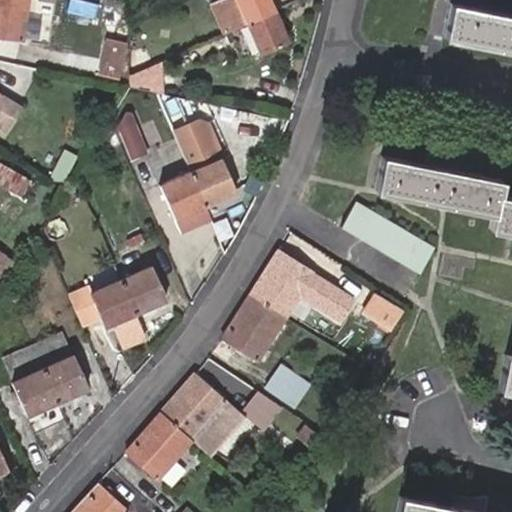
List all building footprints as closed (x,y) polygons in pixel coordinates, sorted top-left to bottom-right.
[(0,0),(0,38),(28,44),(35,0),(0,0)] [(273,0),(226,0),(216,4),(229,35),(248,27),(277,15),(271,1),(273,0)] [(511,22),(453,11),(447,44),(511,57),(511,22)] [(290,45),(278,15),(277,15),(248,27),(260,57),(290,45)] [(99,74),(121,79),(130,41),(108,36),(99,74)] [(151,43),(133,50),(140,66),(158,58),(151,43)] [(219,43),(190,55),(195,66),(224,54),(219,43)] [(101,56),(47,44),(44,64),(97,74),(101,56)] [(0,125),(6,129),(20,105),(0,93),(0,125)] [(220,126),(269,131),(271,112),(222,107),(220,126)] [(239,192),(209,118),(176,131),(197,177),(208,204),(239,192)] [(161,181),(138,129),(121,136),(145,188),(161,181)] [(68,149),(52,176),(65,184),(82,157),(68,149)] [(0,185),(23,200),(34,181),(0,160),(0,185)] [(511,237),(511,202),(503,200),(506,185),(384,163),(377,199),(499,222),(497,235),(511,237)] [(183,231),(214,217),(208,204),(197,177),(166,190),(183,231)] [(434,244),(354,199),(340,225),(420,271),(434,244)] [(253,294),(279,310),(308,266),(282,249),(253,294)] [(0,271),(9,258),(0,251),(0,271)] [(22,266),(9,258),(0,271),(0,275),(10,283),(22,266)] [(357,279),(336,266),(329,278),(350,291),(357,279)] [(155,270),(124,285),(138,314),(169,299),(155,270)] [(124,285),(122,280),(93,293),(91,286),(71,296),(85,325),(104,317),(108,327),(114,324),(122,343),(146,332),(138,314),(124,285)] [(377,290),(364,312),(395,330),(407,308),(377,290)] [(251,355),(279,310),(253,294),(225,338),(251,355)] [(79,359),(47,373),(60,401),(92,387),(79,359)] [(511,394),(511,360),(510,360),(503,392),(511,394)] [(273,361),(259,382),(285,399),(299,379),(273,361)] [(60,401),(47,373),(16,387),(29,416),(60,401)] [(251,416),(200,374),(165,414),(189,434),(217,457),(251,416)] [(281,404),(255,388),(246,401),(272,419),(281,404)] [(152,474),(189,434),(165,414),(128,454),(152,474)] [(0,475),(10,471),(0,450),(0,475)] [(76,511),(132,511),(102,484),(76,511)] [(202,511),(169,484),(156,499),(170,511),(202,511)] [(453,498),(451,510),(457,511),(486,511),(489,501),(453,498)] [(457,511),(451,510),(400,499),(397,511),(457,511)]
